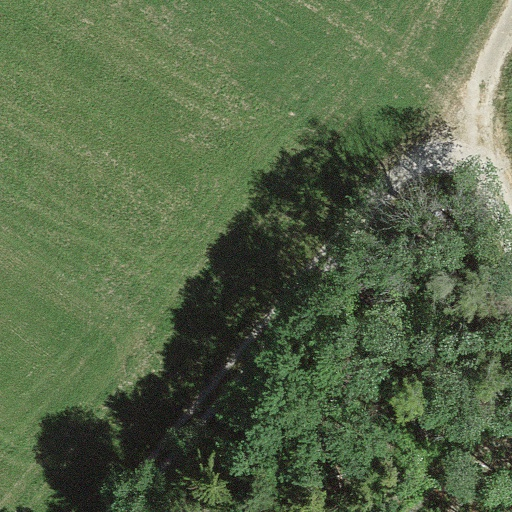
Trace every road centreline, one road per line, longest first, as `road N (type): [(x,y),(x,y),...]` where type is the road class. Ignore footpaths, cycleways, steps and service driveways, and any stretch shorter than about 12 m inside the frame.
road 1 (track): [(125,511),(467,117),(511,33)]
road 2 (track): [(511,235),(467,117)]
